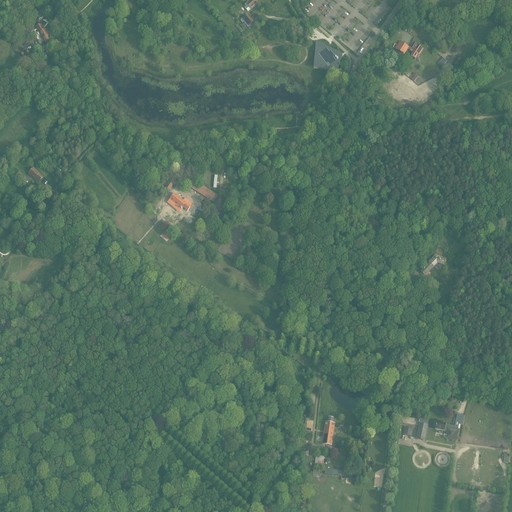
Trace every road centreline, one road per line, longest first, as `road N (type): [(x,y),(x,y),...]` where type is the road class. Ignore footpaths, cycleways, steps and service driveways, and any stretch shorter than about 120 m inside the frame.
road 1 (unclassified): [(337,166),(193,150),(130,165),(113,159),(76,99),(50,0)]
road 2 (unknown): [(57,0),(79,98),(122,158),(207,146),(288,158),(339,150)]
road 3 (unclassified): [(389,366),(332,248),(337,166)]
road 4 (track): [(252,511),(292,456),(310,448),(320,352)]
road 5 (unclassified): [(337,166),(357,61),(401,0)]
road 6 (unclassified): [(384,511),(401,372),(389,366)]
road 7 (unclassified): [(511,392),(389,366)]
